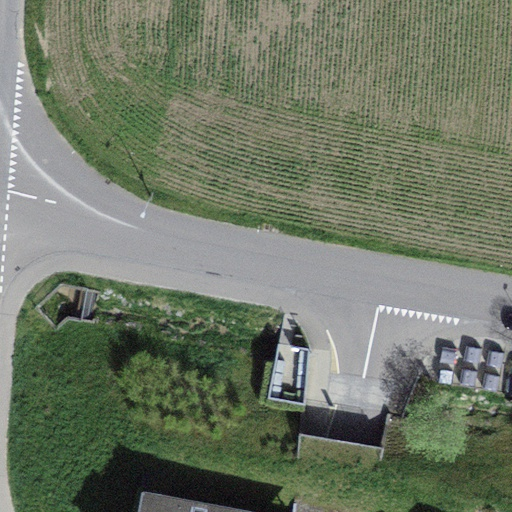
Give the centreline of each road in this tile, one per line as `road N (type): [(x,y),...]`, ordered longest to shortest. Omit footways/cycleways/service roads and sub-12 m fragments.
road 1 (tertiary): [(0,192),(376,276)]
road 2 (residential): [(376,276),(347,511)]
road 3 (tertiary): [(376,276),(511,302)]
